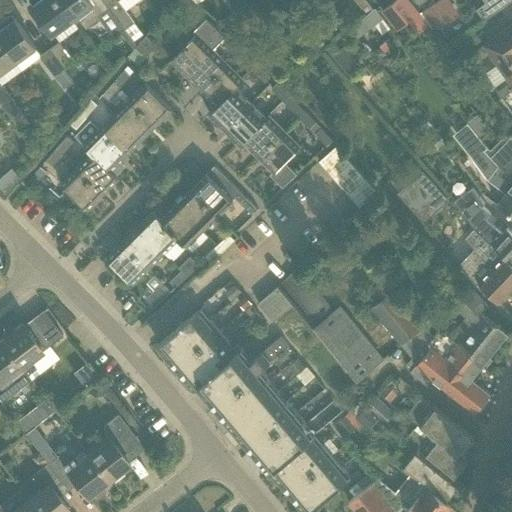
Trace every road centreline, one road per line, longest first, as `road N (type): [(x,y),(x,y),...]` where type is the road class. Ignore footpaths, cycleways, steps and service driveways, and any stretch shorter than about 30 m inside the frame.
road 1 (residential): [(219,457),(55,276)]
road 2 (residential): [(55,276),(193,136)]
road 3 (residential): [(478,511),(511,392)]
